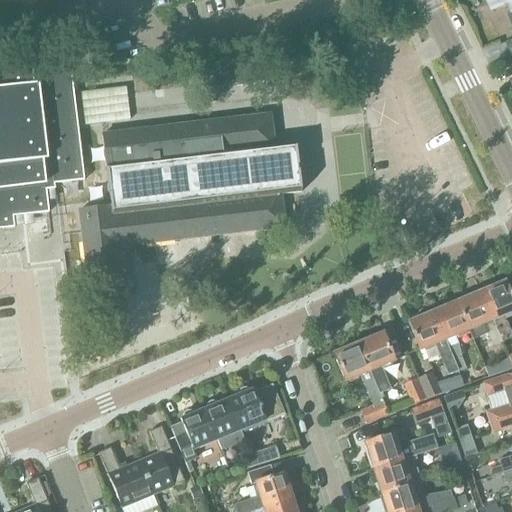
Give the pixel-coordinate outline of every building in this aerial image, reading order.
[(511,13),(511,0),(499,0),(502,6),(504,5),(510,14),(511,13)] [(345,67),(358,61),(353,49),(340,55),(345,67)] [(260,57),(211,63),(214,88),(263,82),(260,57)] [(85,183),(71,63),(32,68),(32,67),(0,70),(0,230),(15,229),(14,218),(49,214),(47,192),(56,191),(55,186),(85,183)] [(125,88),(81,93),(85,126),(129,120),(125,88)] [(111,207),(79,211),(87,279),(88,278),(119,275),(116,248),(208,237),(284,227),(280,196),(299,193),(293,145),(273,148),(269,117),(167,129),(127,134),(102,137),(105,166),(106,166),(111,207)] [(511,300),(505,283),(481,293),(501,343),(511,339),(502,316),(511,311),(511,300)] [(481,293),(457,303),(468,330),(472,338),(472,339),(486,333),(493,346),(501,343),(481,293)] [(456,303),(432,313),(443,340),(457,370),(457,372),(458,372),(465,369),(462,360),(458,345),(454,336),(467,331),(468,330),(457,303),(456,303)] [(432,313),(407,323),(418,350),(433,344),(434,344),(447,376),(457,372),(457,370),(443,340),(432,313)] [(381,334),(357,344),(378,394),(389,390),(390,389),(380,367),(392,362),(393,362),(381,334)] [(357,344),(332,354),(333,354),(344,382),(359,376),(373,407),(372,407),(359,412),(360,412),(365,425),(386,415),(387,415),(379,396),(378,394),(357,344)] [(499,363),(484,369),(488,377),(503,372),(499,363)] [(484,413),(488,423),(489,423),(511,414),(511,373),(481,384),(484,394),(485,394),(489,392),(490,395),(502,391),(503,392),(507,405),(485,413),(484,413)] [(424,402),(438,396),(429,376),(416,382),(424,402)] [(410,408),(424,402),(416,382),(402,387),(410,408)] [(238,396),(228,401),(240,432),(283,415),(271,387),(253,394),(251,391),(248,392),(248,391),(247,390),(246,390),(246,389),(245,389),(244,389),(243,389),(242,389),(241,389),(241,390),(240,390),(239,391),(239,392),(238,392),(238,393),(238,394),(238,395),(238,396)] [(206,410),(203,411),(216,441),(217,442),(217,443),(221,450),(243,441),(244,441),(240,432),(228,401),(216,405),(216,404),(215,404),(215,403),(214,403),(213,403),(213,402),(212,402),(211,402),(210,402),(210,403),(209,403),(208,403),(208,404),(207,404),(207,405),(206,405),(206,406),(206,407),(206,408),(206,409),(206,410)] [(415,425),(441,415),(436,401),(410,411),(415,425)] [(181,423),(170,428),(184,463),(196,458),(193,451),(216,441),(203,411),(193,415),(193,414),(192,414),(192,413),(191,413),(190,412),(189,412),(188,412),(187,412),(186,412),(185,413),(184,413),(184,414),(183,414),(183,415),(183,416),(182,416),(182,417),(182,418),(182,419),(180,420),(181,423)] [(511,414),(489,423),(488,423),(491,431),(511,426),(511,414)] [(137,462),(150,495),(150,496),(184,482),(180,473),(160,427),(149,432),(157,453),(137,462)] [(459,441),(467,438),(468,438),(469,437),(466,427),(454,431),(457,441),(459,441)] [(401,432),(363,444),(371,469),(410,457),(435,449),(431,437),(405,445),(405,444),(401,432)] [(459,441),(457,441),(461,453),(473,449),(469,437),(468,438),(467,438),(459,441)] [(252,466),(277,458),(273,446),(248,454),(252,466)] [(109,449),(98,453),(120,507),(120,508),(150,496),(150,495),(137,462),(118,470),(117,469),(109,449)] [(244,468),(252,466),(248,454),(240,457),(244,468)] [(490,477),(501,473),(511,469),(511,456),(498,461),(499,463),(500,466),(499,467),(491,469),(489,474),(490,474),(490,477)] [(410,457),(371,469),(379,494),(418,482),(410,457)] [(257,497),(232,505),(234,511),(250,511),(252,511),(260,509),(290,499),(281,473),(272,476),(268,466),(247,473),(250,483),(250,484),(252,483),(257,497)] [(511,469),(501,473),(502,475),(505,483),(511,482),(511,469)] [(52,511),(38,477),(26,482),(35,504),(14,511),(52,511)] [(418,482),(379,494),(384,511),(409,511),(451,499),(449,493),(422,497),(418,482)] [(201,495),(198,486),(190,489),(193,498),(201,495)] [(293,511),(290,499),(260,509),(261,511),(293,511)] [(451,499),(409,511),(453,511),(455,511),(453,506),(451,499)]
